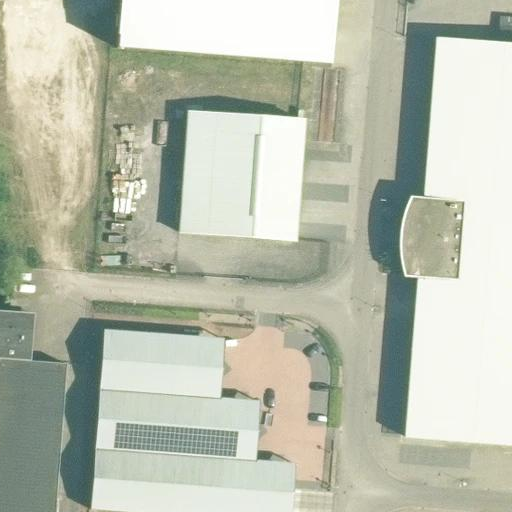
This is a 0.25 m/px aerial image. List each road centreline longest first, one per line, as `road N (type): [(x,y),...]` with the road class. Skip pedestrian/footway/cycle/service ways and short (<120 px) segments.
road 1 (unclassified): [(360,310),(385,0)]
road 2 (unclassified): [(360,310),(75,289)]
road 3 (unclassified): [(349,494),(360,310)]
road 4 (unclassified): [(511,507),(349,494)]
